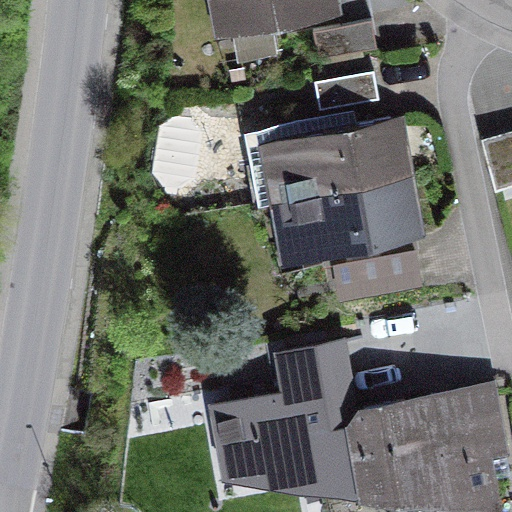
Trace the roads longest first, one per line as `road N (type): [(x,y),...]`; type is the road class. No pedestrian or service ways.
road 1 (tertiary): [(2,511),(78,0)]
road 2 (unknown): [(511,52),(466,129),(511,374)]
